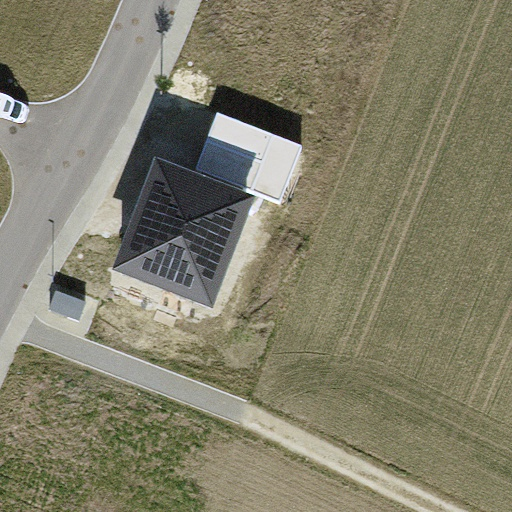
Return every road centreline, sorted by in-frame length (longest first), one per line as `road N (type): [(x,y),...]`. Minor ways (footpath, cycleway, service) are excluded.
road 1 (track): [(437,511),(0,317)]
road 2 (residential): [(0,296),(114,97),(152,0)]
